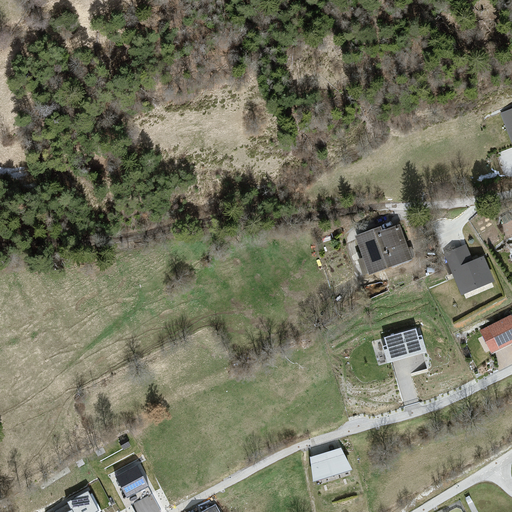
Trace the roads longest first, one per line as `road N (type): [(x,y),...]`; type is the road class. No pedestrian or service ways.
road 1 (track): [(0,248),(511,194)]
road 2 (residential): [(511,370),(410,417),(265,464),(180,511)]
